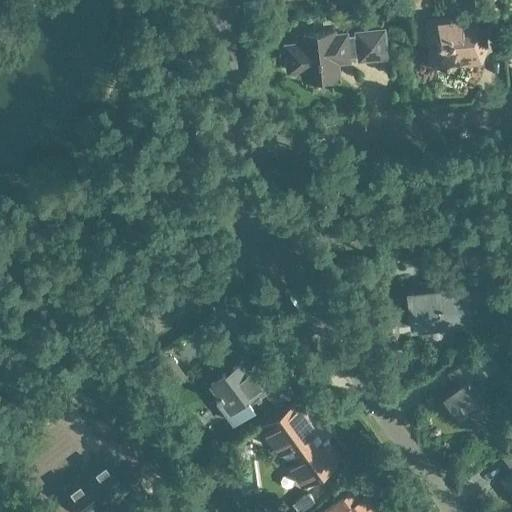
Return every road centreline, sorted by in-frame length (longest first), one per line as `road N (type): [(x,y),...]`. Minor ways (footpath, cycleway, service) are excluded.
road 1 (residential): [(453,511),(256,245)]
road 2 (residential): [(13,425),(256,245)]
road 3 (residential): [(240,141),(511,116)]
road 4 (residential): [(256,245),(511,216)]
road 5 (residential): [(240,141),(224,0)]
